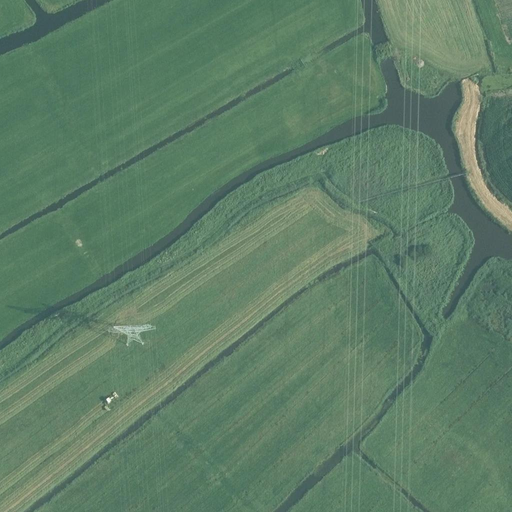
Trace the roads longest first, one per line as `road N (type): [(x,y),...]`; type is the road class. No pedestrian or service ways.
road 1 (track): [(0,412),(97,342),(120,313),(152,307),(306,204),(320,203),(376,241),(438,331),(467,342),(492,339),(511,358)]
road 2 (track): [(511,394),(482,435),(500,488),(490,511)]
